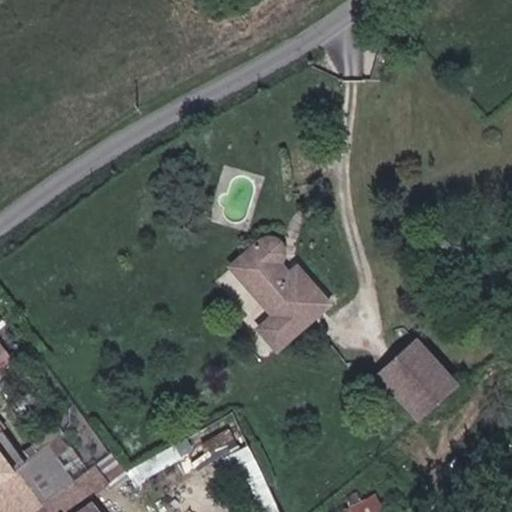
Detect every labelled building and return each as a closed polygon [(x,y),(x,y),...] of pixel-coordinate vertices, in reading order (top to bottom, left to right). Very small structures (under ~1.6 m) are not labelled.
[(277,236),(271,234),(267,235),(232,257),(268,312),(254,323),(271,348),(326,308),(303,274),(290,281),(281,266),(288,250),(286,244),(282,239),(277,236)] [(453,383),(414,337),(376,369),(414,415),(453,383)] [(0,367),(13,359),(0,339),(0,367)] [(284,511),(252,441),(224,454),(250,511),(284,511)] [(0,511),(114,511),(111,509),(97,491),(104,487),(90,469),(47,503),(41,498),(24,478),(13,466),(2,453),(0,450),(0,511)]
